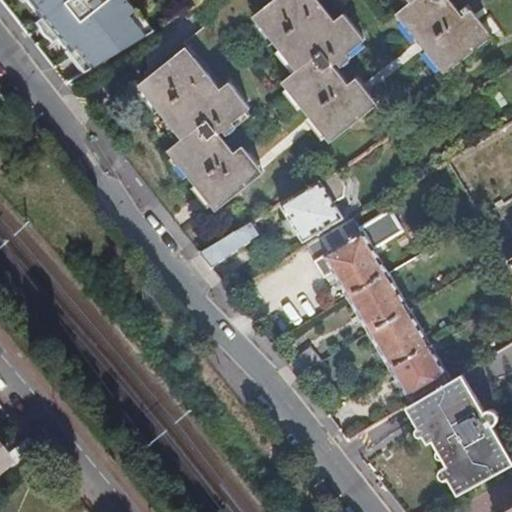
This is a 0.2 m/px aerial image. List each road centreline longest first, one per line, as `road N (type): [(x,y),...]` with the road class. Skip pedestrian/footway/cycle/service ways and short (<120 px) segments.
road 1 (tertiary): [(0,42),(125,218),(372,511)]
road 2 (residential): [(120,511),(0,368)]
